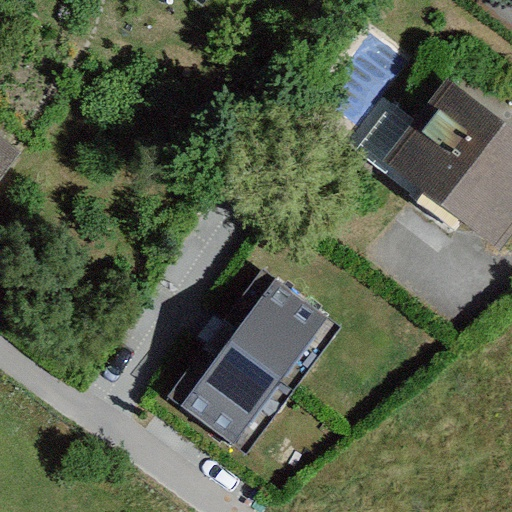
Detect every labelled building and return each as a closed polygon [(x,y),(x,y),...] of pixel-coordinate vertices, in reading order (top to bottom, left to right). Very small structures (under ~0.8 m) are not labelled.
[(199,0),(209,8),(215,0),(199,0)] [(395,168),(503,250),(511,238),(511,126),(458,86),(395,168)] [(373,145),(399,160),(422,120),(396,105),(373,145)] [(0,134),(0,172),(18,150),(0,134)] [(180,404),(232,442),(328,312),(277,274),(180,404)]
